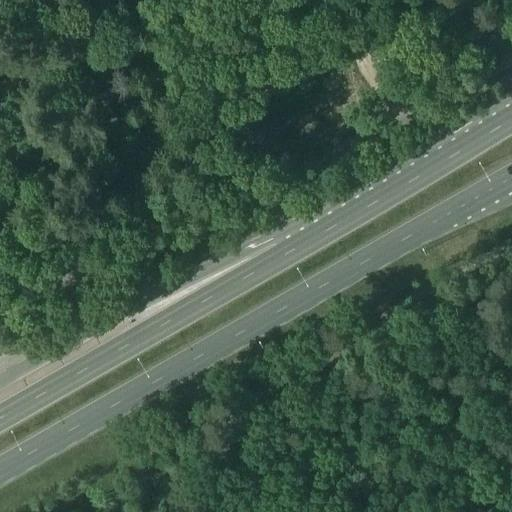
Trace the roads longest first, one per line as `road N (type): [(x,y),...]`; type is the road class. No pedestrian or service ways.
road 1 (primary): [(511,119),(0,419)]
road 2 (primary): [(0,469),(511,178)]
road 3 (unclassified): [(0,307),(258,202),(398,122)]
road 4 (track): [(398,122),(357,0)]
